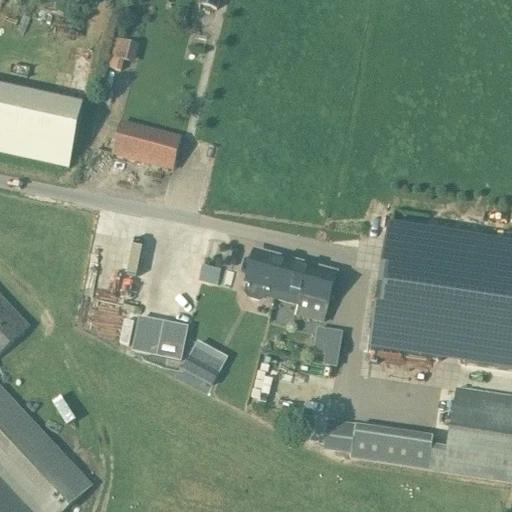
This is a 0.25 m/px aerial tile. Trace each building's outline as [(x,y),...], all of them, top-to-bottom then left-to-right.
[(219,0),(201,0),(200,6),(217,10),(219,0)] [(121,43),(119,59),(132,61),(134,45),(121,43)] [(0,155),(68,171),(82,106),(0,87),(0,155)] [(113,156),(172,171),(183,137),(122,121),(113,156)] [(97,284),(90,316),(137,325),(156,231),(97,219),(85,282),(97,284)] [(511,366),(511,238),(385,225),(371,351),(511,366)] [(296,313),(323,321),(335,276),(254,253),(247,280),(249,281),(246,291),(249,297),(260,300),(265,297),(268,286),(291,293),(289,302),(298,305),(296,313)] [(225,256),(218,283),(241,289),(248,262),(225,256)] [(0,355),(30,328),(0,296),(0,355)] [(140,320),(133,354),(180,364),(187,329),(140,320)] [(318,328),(314,359),(339,362),(344,332),(318,328)] [(184,373),(216,387),(226,363),(194,349),(184,373)] [(290,408),(294,374),(265,370),(260,404),(290,408)] [(0,511),(66,511),(92,488),(0,388),(0,511)] [(349,461),(511,485),(511,397),(456,389),(447,449),(432,446),(433,439),(327,422),(322,451),(350,455),(349,461)]
